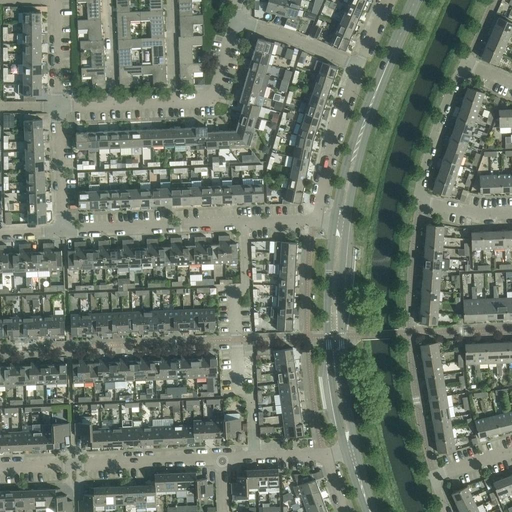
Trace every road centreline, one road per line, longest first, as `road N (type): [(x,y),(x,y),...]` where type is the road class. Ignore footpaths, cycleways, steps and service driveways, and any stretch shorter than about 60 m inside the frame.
road 1 (residential): [(256,457),(255,397),(240,389),(235,299),(249,280),(247,222)]
road 2 (tertiary): [(334,220),(328,336),(345,451)]
road 3 (tertiary): [(356,449),(341,344),(345,222)]
road 4 (residential): [(0,465),(225,460)]
road 5 (residential): [(419,201),(436,129),(464,62),(511,79)]
road 6 (tertiary): [(398,40),(359,122),(334,220)]
road 7 (tertiary): [(345,222),(398,40)]
road 8 (residential): [(59,229),(247,222)]
road 9 (residential): [(315,219),(361,64)]
road 10 (residential): [(361,64),(241,17)]
road 11 (residential): [(177,102),(211,102),(241,17)]
road 12 (residential): [(59,229),(58,106)]
road 13 (residential): [(451,511),(435,475),(511,451)]
